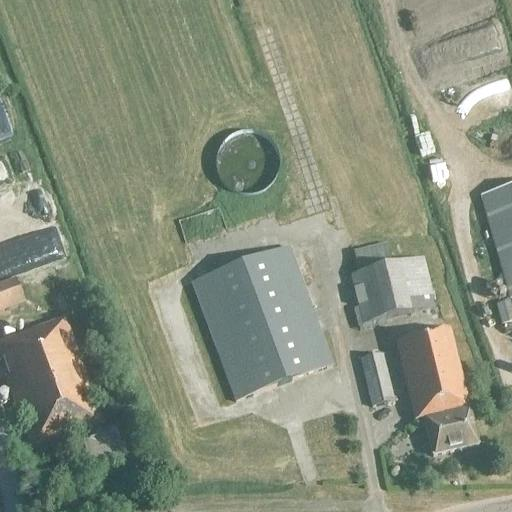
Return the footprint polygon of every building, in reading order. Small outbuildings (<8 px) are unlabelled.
[(441,65),(506,47),(499,23),(434,40),(441,65)] [(0,123),(19,117),(0,64),(0,123)] [(0,181),(26,175),(20,152),(0,156),(0,181)] [(511,190),(481,199),(510,302),(495,306),(501,327),(511,323),(511,190)] [(0,231),(46,219),(39,192),(0,202),(0,231)] [(352,262),(354,262),(358,276),(350,278),(358,311),(352,312),(357,334),(385,327),(384,322),(435,309),(423,260),(391,268),(386,247),(350,255),(352,262)] [(288,250),(191,286),(235,404),(332,368),(288,250)] [(0,312),(23,304),(15,281),(0,286),(0,312)] [(83,442),(75,445),(87,477),(128,462),(117,430),(100,436),(97,428),(102,427),(64,321),(0,343),(0,364),(4,363),(9,378),(4,379),(31,452),(81,434),(83,442)] [(432,458),(478,448),(449,331),(395,345),(414,423),(423,421),(432,458)] [(184,359),(190,369),(211,357),(205,347),(184,359)] [(371,409),(394,404),(382,357),(359,362),(371,409)] [(221,411),(209,368),(191,373),(203,416),(221,411)] [(21,432),(15,434),(17,440),(23,438),(21,432)]
